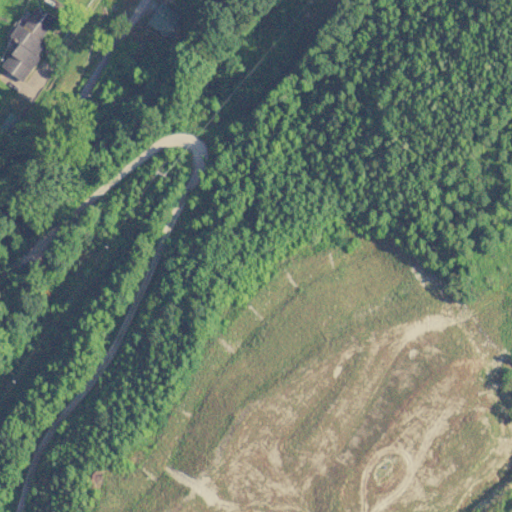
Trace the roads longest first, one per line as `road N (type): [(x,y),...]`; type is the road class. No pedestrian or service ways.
road 1 (residential): [(0,224),(143,0)]
road 2 (residential): [(13,113),(94,0)]
